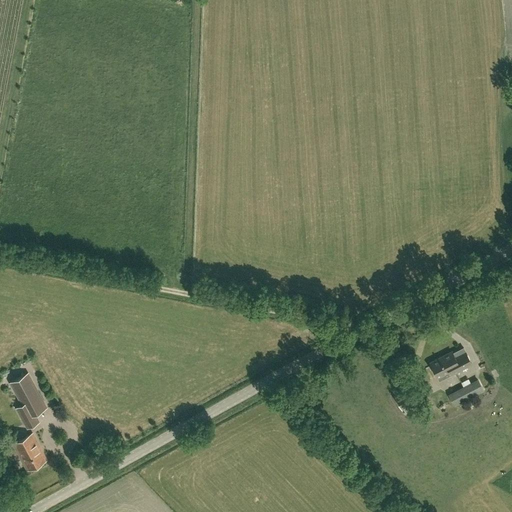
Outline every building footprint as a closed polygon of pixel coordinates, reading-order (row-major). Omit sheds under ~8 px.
[(451,363),(455,372),(472,363),(466,352),(455,357),(452,351),(443,355),(448,364),(451,363)] [(451,374),(455,372),(451,363),(448,364),(443,355),(430,362),(439,380),(451,374)] [(17,408),(27,427),(38,421),(34,413),(46,406),(28,373),(10,382),(22,405),(17,408)] [(478,379),(448,394),(454,406),(484,391),(478,379)] [(402,410),(422,400),(414,384),(394,394),(402,410)] [(27,469),(46,459),(32,433),(13,443),(27,469)]
